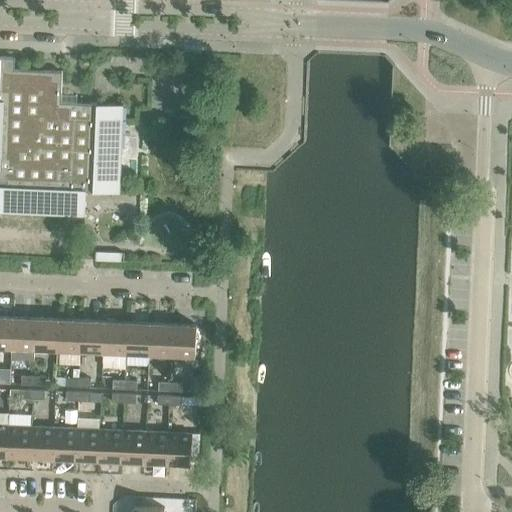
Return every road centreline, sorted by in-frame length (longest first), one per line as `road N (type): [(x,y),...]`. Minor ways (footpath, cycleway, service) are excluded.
road 1 (residential): [(487,52),(472,511)]
road 2 (residential): [(221,293),(0,286)]
road 3 (unclassified): [(487,52),(424,33),(275,26)]
road 4 (unclassified): [(275,26),(244,12),(96,4)]
road 5 (unclassified): [(95,26),(275,26)]
road 6 (residential): [(100,511),(100,488),(212,491)]
